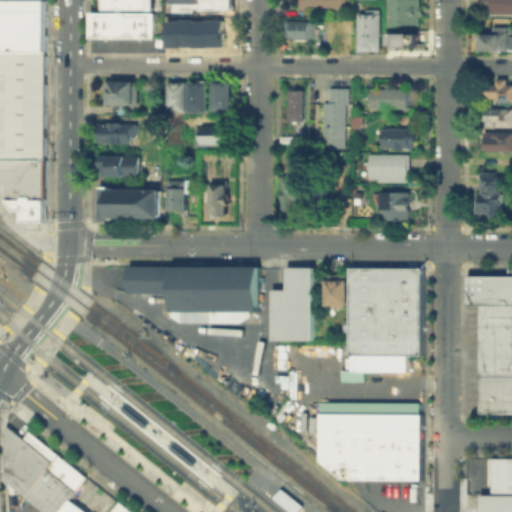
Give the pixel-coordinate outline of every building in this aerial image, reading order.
[(0,0),(0,50),(47,50),(47,0),(0,0)] [(107,9),(107,0),(157,0),(157,9),(107,9)] [(175,0),(233,0),(233,9),(175,9),(175,0)] [(298,7),(298,0),(350,0),(350,8),(298,7)] [(420,0),(420,25),(387,25),(387,0),(420,0)] [(487,2),(487,0),(511,0),(511,15),(491,15),(491,2),(487,2)] [(122,36),(90,36),(90,11),(123,11),(122,36)] [(123,11),(155,11),(155,36),(122,36),(123,11)] [(358,48),(358,13),(380,13),(380,49),(358,48)] [(171,22),(229,22),(229,46),(171,46),(171,22)] [(289,23),(320,23),(320,40),(289,40),(289,23)] [(511,26),(511,37),(511,50),(511,51),(504,51),(504,52),(482,52),(482,36),(497,36),(497,26),(511,26)] [(386,52),(427,52),(427,30),(386,30),(386,52)] [(0,185),(7,198),(14,208),(23,208),(23,220),(45,220),(47,50),(0,50),(0,185)] [(136,80),(135,103),(106,103),(106,79),(136,80)] [(190,110),(190,80),(211,80),(211,110),(190,110)] [(168,108),(168,81),(186,81),(186,109),(168,108)] [(215,108),(215,81),(233,81),(233,108),(215,108)] [(491,84),(511,84),(511,102),(491,102),(491,84)] [(303,88),(303,119),(289,119),(289,88),(303,88)] [(374,90),(410,90),(410,110),(374,109),(374,90)] [(348,148),(325,148),(325,115),(331,115),(331,91),(348,91),(348,148)] [(489,110),(511,110),(511,126),(489,126),(489,110)] [(138,122),(138,142),(101,141),(101,122),(138,122)] [(201,143),(201,125),(225,125),(225,143),(201,143)] [(383,148),(383,129),(418,129),(417,148),(383,148)] [(294,133),(307,133),(307,145),(294,145),(294,133)] [(511,134),(511,152),(490,152),(490,149),(487,149),(487,134),(511,134)] [(101,155),(140,155),(140,174),(101,174),(101,155)] [(374,182),(374,157),(412,157),(412,182),(374,182)] [(511,166),(499,166),(499,158),(511,158),(511,166)] [(478,212),(478,178),(504,178),(503,212),(478,212)] [(168,207),(169,179),(188,180),(187,207),(168,207)] [(212,179),(229,179),(229,213),(211,213),(212,179)] [(287,212),(287,184),(307,184),(307,212),(287,212)] [(101,186),(162,186),(162,217),(110,216),(110,219),(101,219),(101,186)] [(334,212),(318,212),(318,190),(334,190),(334,212)] [(414,194),(413,220),(386,220),(386,194),(414,194)] [(257,310),(242,321),(184,321),(171,315),(171,292),(129,292),(129,264),(260,265),(260,310),(257,310)] [(314,339),(273,338),(273,288),(287,288),(287,265),(315,265),(314,339)] [(412,356),(353,355),(354,268),(426,268),(425,356),(412,356)] [(349,275),(350,281),(351,281),(352,305),(347,305),(347,309),(334,309),(334,305),(329,305),(329,280),(339,280),(340,275),(349,275)] [(468,275),(511,275),(511,304),(482,304),(468,304),(468,275)] [(511,304),(482,304),(481,413),(511,413),(511,304)] [(412,356),(412,372),(355,371),(355,355),(412,356)] [(425,415),(425,481),(345,480),(323,462),(324,414),(425,415)] [(72,500),(61,511),(47,511),(7,480),(8,429),(10,427),(25,439),(31,431),(89,478),(71,499),(72,500)] [(491,457),(511,457),(511,493),(491,493),(491,457)] [(491,493),(511,493),(511,511),(480,511),(480,493),(491,493)]
